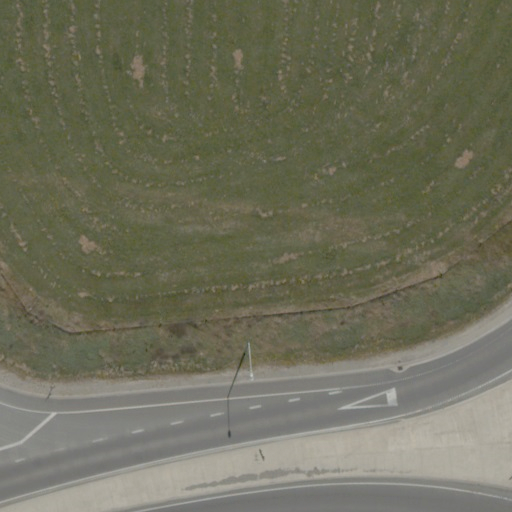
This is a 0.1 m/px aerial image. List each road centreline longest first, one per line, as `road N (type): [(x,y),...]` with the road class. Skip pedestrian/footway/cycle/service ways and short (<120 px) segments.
road 1 (trunk): [(0,484),(386,396),(511,346)]
road 2 (trunk): [(479,511),(350,497),(232,511)]
